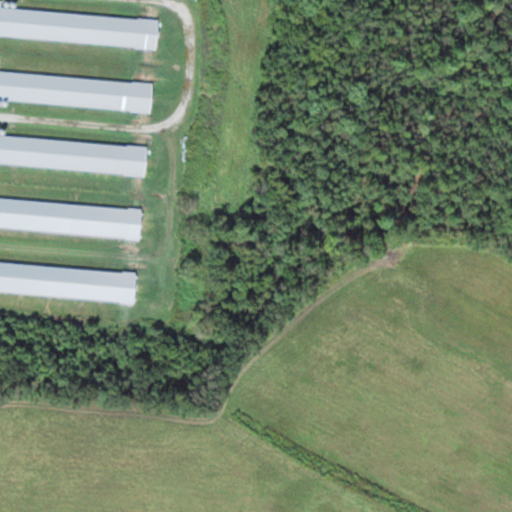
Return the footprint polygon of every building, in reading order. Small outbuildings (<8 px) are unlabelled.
[(160,17),(0,6),(0,33),(159,44),(160,17)] [(0,98),(153,110),(155,81),(0,69),(0,98)] [(0,133),(0,161),(147,171),(149,144),(0,133)] [(0,226),(142,236),(144,207),(0,196),(0,226)] [(0,289),(136,299),(138,271),(0,261),(0,289)]
